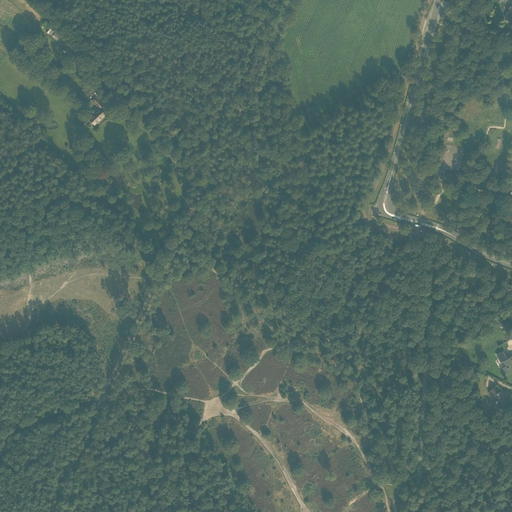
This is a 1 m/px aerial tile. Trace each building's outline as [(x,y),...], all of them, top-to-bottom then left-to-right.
[(55,32),(56,31),(71,45),(74,41),(57,25),(53,30),(55,32)] [(55,32),(51,37),(66,50),(71,45),(56,31),(55,32)] [(20,42),(17,48),(27,54),(30,48),(20,42)] [(88,83),(81,90),(90,100),(88,102),(90,104),(92,101),(97,106),(94,109),(86,116),(82,120),(86,124),(90,120),(90,121),(94,124),(105,114),(101,111),(99,109),(103,105),(96,98),(99,95),(88,83)] [(511,365),(511,355),(508,358),(503,351),(497,355),(501,363),(504,362),(506,366),(501,368),(505,375),(511,370),(511,366),(511,365)] [(484,380),(487,374),(478,370),(476,375),(484,380)] [(495,387),(491,390),(489,392),(491,395),(494,394),(497,401),(496,401),(498,406),(506,402),(501,391),(500,392),(495,387)]
